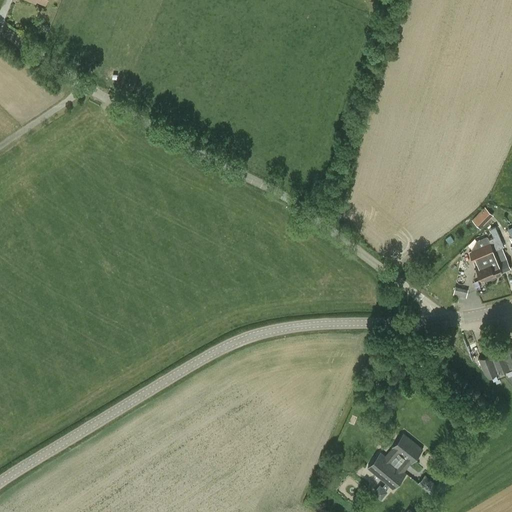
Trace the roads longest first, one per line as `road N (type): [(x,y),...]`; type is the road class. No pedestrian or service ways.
road 1 (unclassified): [(438,321),(423,300),(291,201),(171,138),(0,29)]
road 2 (tertiary): [(0,482),(252,335),(318,324),(438,321)]
